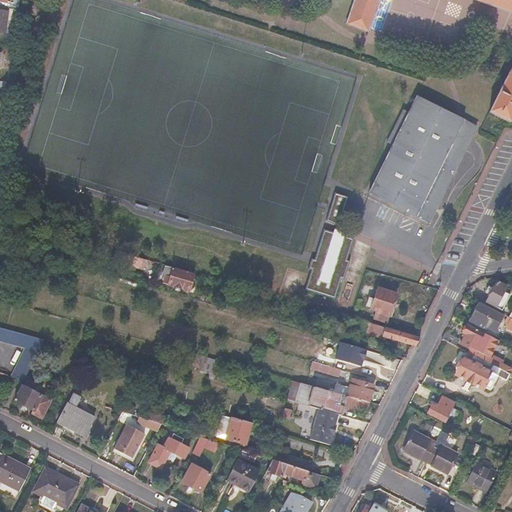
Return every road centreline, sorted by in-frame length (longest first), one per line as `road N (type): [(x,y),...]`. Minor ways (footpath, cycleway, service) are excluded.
road 1 (secondary): [(462,271),(362,468)]
road 2 (residential): [(177,511),(0,419)]
